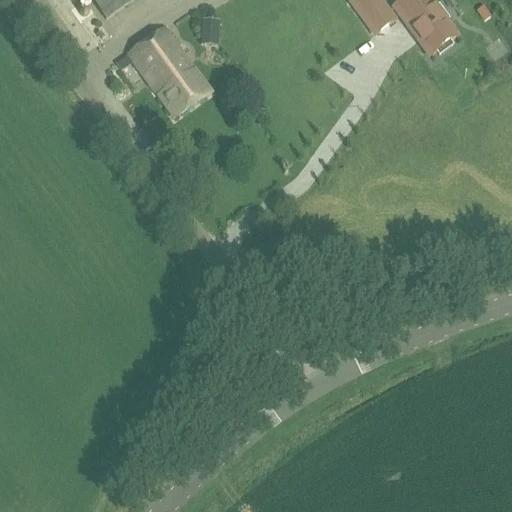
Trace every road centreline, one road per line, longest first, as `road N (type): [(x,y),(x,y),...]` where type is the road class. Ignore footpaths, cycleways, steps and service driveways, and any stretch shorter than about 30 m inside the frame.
road 1 (unclassified): [(316,385),(24,0)]
road 2 (unclassified): [(316,385),(434,332),(511,308)]
road 3 (unclassified): [(165,511),(225,452),(316,385)]
